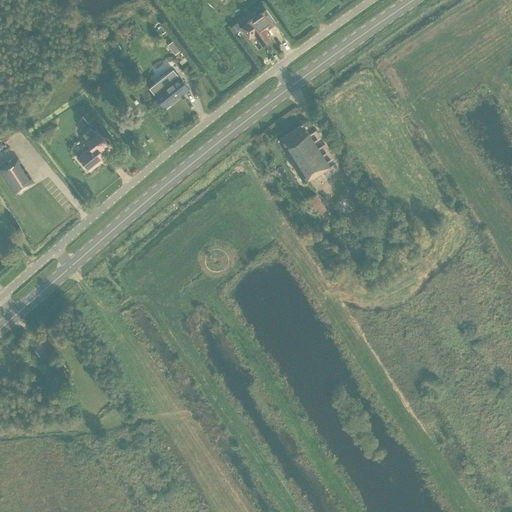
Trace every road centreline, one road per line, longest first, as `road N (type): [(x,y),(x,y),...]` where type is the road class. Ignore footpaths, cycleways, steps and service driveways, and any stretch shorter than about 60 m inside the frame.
road 1 (primary): [(0,329),(174,177),(413,0)]
road 2 (unclassified): [(0,298),(158,160),(372,0)]
